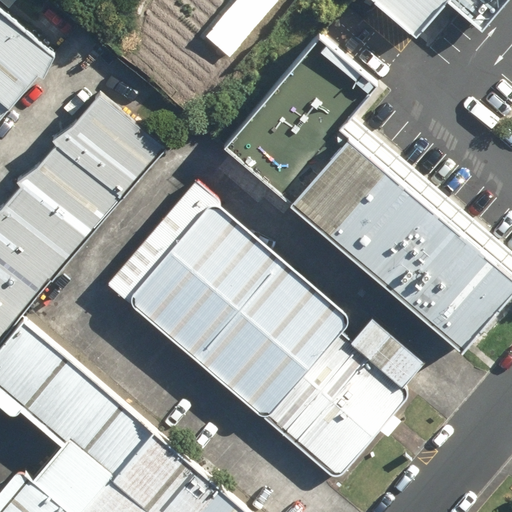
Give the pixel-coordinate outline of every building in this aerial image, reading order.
[(0,0),(0,126),(45,73),(51,76),(62,54),(0,0)] [(50,0),(31,20),(62,49),(81,29),(50,0)] [(376,39),(330,0),(319,0),(229,105),(492,330),(511,306),(511,253),(327,95),(376,39)] [(255,0),(255,1),(275,17),(289,0),(255,0)] [(401,0),(420,17),(434,0),(401,0)] [(0,346),(1,348),(168,148),(151,131),(160,122),(145,108),(135,119),(106,93),(80,123),(58,138),(61,143),(44,164),(23,179),(26,185),(8,206),(0,211),(0,346)] [(113,284),(336,475),(337,476),(338,476),(339,476),(341,476),(344,476),(345,476),(346,476),(347,474),(391,424),(412,399),(413,398),(414,396),(414,394),(414,393),(414,390),(413,389),(411,387),(409,385),(430,361),(379,317),(358,341),(348,332),(352,327),(354,325),(354,323),(355,321),(354,318),(353,315),(351,313),(226,205),(226,203),(226,201),(225,199),(225,198),(203,179),(113,284)] [(256,511),(30,319),(0,355),(0,398),(18,415),(19,415),(21,415),(22,415),(23,415),(24,414),(25,414),(28,409),(69,444),(41,478),(32,472),(31,471),(30,471),(28,471),(27,471),(25,472),(24,472),(23,472),(0,498),(0,511),(256,511)]
